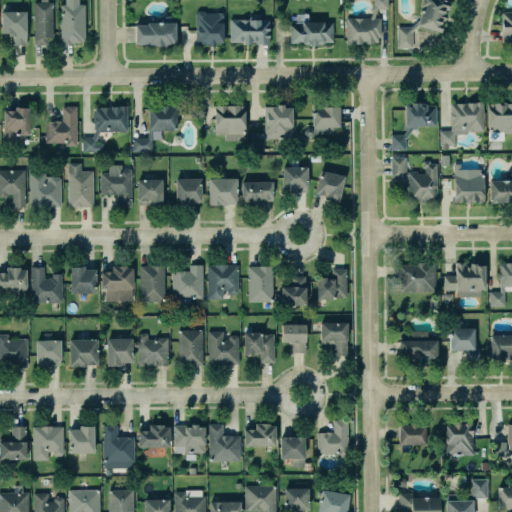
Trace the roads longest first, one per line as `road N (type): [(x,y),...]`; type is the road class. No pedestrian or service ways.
road 1 (residential): [(511,72),(0,77)]
road 2 (residential): [(362,76),(368,511)]
road 3 (residential): [(0,397),(299,395)]
road 4 (residential): [(0,238),(297,236)]
road 5 (residential): [(511,233),(365,235)]
road 6 (residential): [(511,392),(367,394)]
